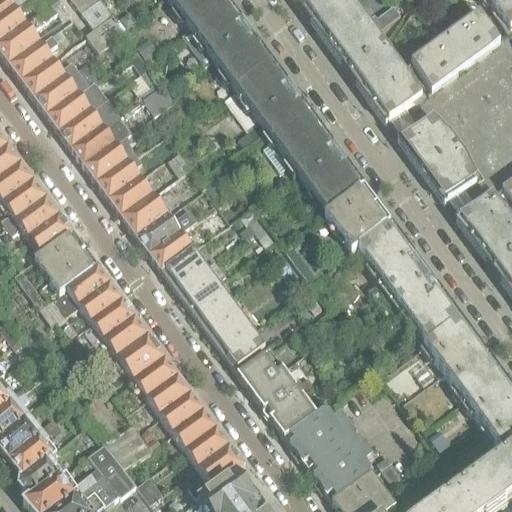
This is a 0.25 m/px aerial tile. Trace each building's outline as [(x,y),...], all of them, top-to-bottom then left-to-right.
[(0,0),(0,23),(23,7),(19,1),(9,9),(2,0),(0,0)] [(19,22),(27,16),(26,13),(36,5),(44,17),(51,12),(59,6),(58,4),(54,0),(31,0),(23,7),(0,23),(0,48),(25,31),(19,22)] [(101,8),(94,0),(54,0),(58,4),(63,0),(65,0),(93,38),(86,43),(99,61),(114,50),(124,42),(116,30),(117,29),(101,8)] [(191,37),(226,11),(218,0),(163,0),(168,5),(191,37)] [(383,53),(344,0),(288,0),(292,5),(385,132),(421,105),(400,77),(383,53)] [(511,38),(511,0),(479,0),(484,7),(490,14),(509,40),(511,38)] [(37,46),(62,28),(59,24),(68,17),(60,6),(59,6),(51,12),(44,17),(25,31),(0,48),(0,62),(7,72),(40,50),(37,46)] [(271,72),(241,31),(226,11),(191,37),(235,98),(271,72)] [(137,28),(130,18),(119,25),(126,36),(137,28)] [(499,47),(480,21),(479,20),(462,32),(482,60),(499,47)] [(482,60),(462,32),(445,44),(465,72),(482,60)] [(49,64),(42,54),(49,56),(66,43),(60,35),(40,50),(7,72),(21,91),(53,68),(60,63),(56,59),(49,64)] [(146,43),(134,52),(144,68),(157,58),(146,43)] [(465,72),(445,44),(428,57),(448,85),(465,72)] [(448,85),(428,57),(410,70),(431,98),(448,85)] [(149,75),(141,65),(137,58),(117,72),(120,78),(132,70),(138,79),(140,82),(149,75)] [(33,107),(77,77),(70,68),(58,76),(53,68),(21,91),(33,107)] [(307,120),(286,93),(271,72),(235,98),(224,107),(247,139),(237,146),(245,157),(266,141),(271,147),(307,120)] [(161,92),(149,75),(140,82),(129,90),(137,102),(141,107),(161,92)] [(45,123),(88,92),(77,77),(33,107),(45,123)] [(58,141),(107,106),(94,88),(88,92),(45,123),(58,141)] [(154,125),(175,109),(161,92),(141,107),(134,112),(123,120),(126,125),(133,120),(134,118),(143,132),(154,125)] [(71,158),(119,123),(107,106),(58,141),(71,158)] [(170,127),(165,119),(156,125),(162,133),(170,127)] [(289,172),(325,145),(307,120),(271,147),(272,149),(262,157),(280,180),(290,172),(289,172)] [(83,175),(126,143),(131,139),(119,123),(71,158),(83,175)] [(474,184),(463,162),(449,144),(450,144),(432,127),(432,128),(429,124),(397,148),(444,212),(476,188),(473,184),(474,184)] [(111,181),(136,164),(143,158),(139,152),(133,156),(129,151),(131,149),(126,143),(83,175),(96,192),(111,181)] [(363,197),(346,174),(325,145),(289,172),(290,172),(327,223),(363,197)] [(0,185),(20,171),(8,154),(0,159),(0,185)] [(111,206),(139,186),(131,175),(136,173),(141,170),(136,164),(111,181),(96,192),(108,208),(111,206)] [(0,210),(2,213),(34,190),(20,171),(0,185),(0,210)] [(228,195),(219,183),(205,194),(214,206),(228,195)] [(120,225),(152,203),(139,186),(111,206),(108,208),(120,225)] [(511,186),(502,194),(511,207),(511,186)] [(6,235),(46,206),(34,190),(2,213),(10,223),(6,224),(1,227),(6,235)] [(390,233),(374,212),(363,197),(327,223),(324,226),(351,262),(371,246),(390,233)] [(511,229),(511,228),(492,201),(455,227),(511,304),(511,229)] [(135,246),(167,223),(152,203),(120,225),(135,246)] [(27,246),(57,221),(46,206),(6,235),(11,242),(16,239),(18,234),(27,246)] [(149,264),(192,233),(197,228),(189,217),(176,226),(180,232),(176,235),(167,223),(135,246),(149,264)] [(34,269),(70,239),(57,221),(27,246),(36,257),(31,258),(27,262),(33,270),(34,269)] [(273,250),(256,227),(249,232),(266,255),(273,250)] [(192,257),(201,251),(191,237),(194,235),(192,233),(149,264),(161,281),(192,257)] [(459,328),(390,233),(371,246),(372,248),(358,258),(381,289),(367,299),(391,331),(404,321),(426,351),(459,328)] [(43,281),(81,253),(70,239),(34,269),(43,281)] [(290,246),(285,239),(277,245),(282,252),(290,246)] [(314,279),(297,256),(302,252),(298,246),(283,257),(309,293),(311,291),(319,286),(324,282),(319,275),(314,279)] [(86,259),(81,253),(43,281),(48,287),(86,259)] [(173,297),(205,274),(192,257),(161,281),(173,297)] [(59,302),(95,272),(86,259),(48,287),(59,302)] [(290,272),(279,259),(273,265),(282,278),(290,272)] [(185,314),(226,286),(214,270),(206,276),(205,274),(173,297),(185,314)] [(79,314),(108,290),(95,272),(59,302),(45,312),(45,313),(57,330),(79,314)] [(21,278),(14,283),(23,295),(29,290),(21,278)] [(197,331),(230,308),(228,306),(237,300),(226,286),(185,314),(197,331)] [(29,290),(23,295),(27,300),(34,295),(29,290)] [(110,315),(121,307),(108,290),(79,314),(91,331),(110,315)] [(321,315),(304,291),(296,297),(308,313),(306,314),(311,321),(321,315)] [(34,295),(27,300),(31,306),(38,301),(34,295)] [(38,301),(31,306),(39,318),(42,316),(45,313),(45,312),(38,301)] [(104,349),(134,326),(121,307),(110,315),(91,331),(104,349)] [(209,347),(241,324),(230,308),(197,331),(209,347)] [(221,363),(253,340),(241,324),(209,347),(221,363)] [(115,365),(146,342),(134,326),(104,349),(111,360),(115,365)] [(463,408),(499,382),(459,328),(426,351),(423,354),(463,408)] [(233,379),(265,356),(253,340),(221,363),(233,379)] [(131,387),(162,364),(146,342),(115,365),(131,387)] [(83,355),(76,345),(71,349),(79,359),(83,355)] [(250,402),(282,378),(269,360),(236,384),(250,402)] [(146,407),(177,384),(162,364),(131,387),(146,407)] [(316,423),(302,404),(303,401),(299,395),(295,394),(282,378),(250,402),(263,420),(267,418),(272,426),(269,428),(283,447),(316,423)] [(511,454),(511,399),(499,382),(463,408),(502,462),(511,454)] [(159,425),(190,402),(177,384),(146,407),(159,425)] [(0,417),(24,399),(24,398),(21,395),(14,401),(13,399),(11,400),(9,398),(12,396),(3,386),(0,388),(0,417)] [(0,445),(29,423),(21,413),(30,406),(24,399),(0,417),(0,445)] [(172,442),(203,419),(190,402),(159,425),(172,442)] [(336,418),(347,410),(343,404),(332,412),(336,418)] [(138,441),(131,432),(119,441),(111,431),(93,406),(78,418),(90,434),(103,452),(123,476),(151,457),(138,441)] [(184,459),(215,436),(203,419),(172,442),(184,459)] [(308,478),(355,444),(340,423),(333,428),(328,421),(321,420),(316,423),(283,447),(306,478),(308,477),(308,478)] [(0,456),(8,467),(42,440),(55,430),(52,426),(42,434),(43,434),(40,437),(29,423),(0,445),(0,456)] [(159,451),(147,434),(138,441),(151,457),(159,451)] [(197,476),(228,453),(215,436),(184,459),(197,476)] [(449,450),(439,436),(429,444),(439,458),(449,450)] [(50,463),(52,461),(51,461),(56,457),(42,440),(8,467),(22,484),(50,463)] [(369,483),(370,478),(365,471),(372,466),(355,444),(308,478),(308,477),(306,478),(331,511),(369,484),(369,483)] [(123,476),(103,452),(96,457),(87,464),(96,476),(103,484),(119,505),(136,493),(123,476)] [(244,475),(228,453),(197,476),(212,495),(233,479),(235,481),(244,475)] [(509,507),(511,504),(511,454),(502,462),(486,474),(509,507)] [(29,506),(64,481),(50,463),(22,484),(20,486),(19,486),(18,493),(19,493),(29,506)] [(379,476),(390,468),(386,463),(376,471),(379,476)] [(401,485),(390,470),(391,469),(390,468),(379,476),(392,492),(401,485)] [(502,511),(509,507),(486,474),(433,511),(502,511)] [(66,511),(79,502),(103,484),(96,476),(74,493),(64,481),(29,506),(22,511),(23,511),(66,511)] [(253,511),(256,510),(235,481),(233,479),(212,495),(206,500),(196,508),(198,511),(253,511)] [(391,511),(386,504),(371,483),(369,484),(331,511),(391,511)] [(149,484),(136,493),(149,511),(162,502),(149,484)] [(206,500),(197,488),(187,496),(196,508),(206,500)] [(87,511),(79,502),(66,511),(87,511)]
